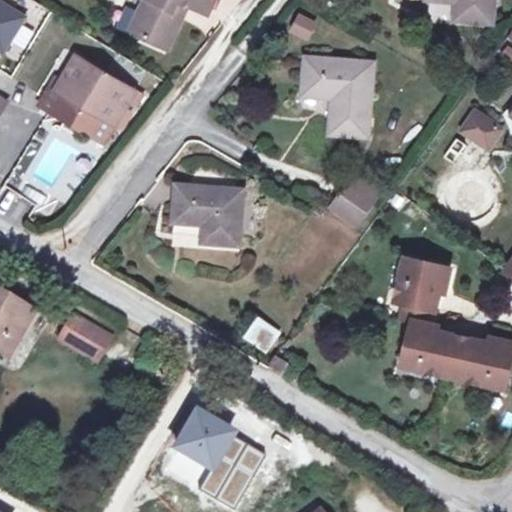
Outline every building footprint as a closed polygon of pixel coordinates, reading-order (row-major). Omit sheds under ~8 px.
[(134,0),(143,4),(129,36),(165,53),(181,18),(171,13),(175,2),(186,7),(203,15),(209,0),(134,0)] [(426,0),(426,5),(456,8),(456,26),(494,29),(496,0),(426,0)] [(186,7),(175,2),(171,13),(181,18),(186,7)] [(0,6),(0,53),(5,57),(25,21),(0,6)] [(309,41),(318,20),(297,12),(289,32),(309,41)] [(136,90),(76,57),(61,83),(73,90),(67,99),(115,126),(117,123),(125,128),(133,114),(124,110),(136,90)] [(373,71),(304,67),(303,102),(330,104),(327,141),(367,144),(373,71)] [(67,99),(73,90),(61,83),(55,92),(50,89),(40,106),(105,144),(115,126),(67,99)] [(507,133),(480,115),(468,133),(495,150),(507,133)] [(6,192),(0,203),(0,212),(22,223),(31,204),(6,192)] [(247,197),(177,192),(173,228),(205,232),(204,250),(242,253),(247,197)] [(381,210),(356,192),(340,213),(364,231),(381,210)] [(423,263),(415,261),(410,279),(418,281),(423,263)] [(459,271),(423,263),(418,281),(410,279),(405,302),(415,305),(436,310),(443,311),(448,294),(453,295),(459,271)] [(33,315),(0,297),(0,351),(4,343),(14,348),(33,315)] [(436,310),(415,305),(411,320),(421,322),(433,325),(436,310)] [(71,320),(57,341),(93,363),(106,341),(71,320)] [(466,358),(468,345),(461,343),(463,337),(444,333),(445,327),(433,325),(421,322),(413,357),(432,362),(430,370),(454,376),(458,356),(466,358)] [(478,340),(463,337),(461,343),(468,345),(475,347),(478,340)] [(475,347),(468,345),(466,358),(458,356),(454,376),(494,385),(496,376),(511,379),(511,341),(497,339),(496,344),(478,340),(475,347)] [(14,348),(4,343),(0,351),(0,358),(6,362),(14,348)] [(302,363),(289,355),(282,368),(292,376),(302,363)] [(432,362),(413,357),(411,367),(430,370),(432,362)] [(282,446),(255,431),(246,447),(272,462),(282,446)]
